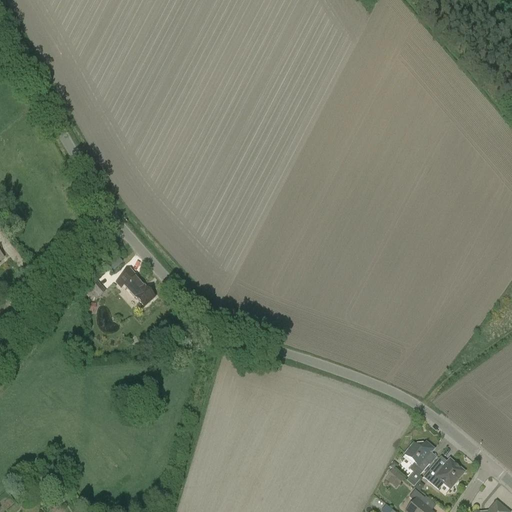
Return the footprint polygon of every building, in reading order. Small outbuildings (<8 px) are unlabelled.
[(103,266),(109,273),(121,263),(116,256),(103,266)] [(116,283),(121,289),(124,286),(143,308),(154,299),(130,272),(116,283)] [(85,290),(95,300),(105,290),(95,280),(85,290)] [(420,478),(422,474),(429,466),(430,465),(425,461),(431,454),(434,451),(426,444),(425,446),(423,444),(417,445),(416,447),(414,445),(405,456),(415,465),(413,466),(410,471),(413,474),(406,482),(414,488),(421,479),(420,478)] [(435,467),(424,479),(438,491),(443,485),(450,490),(464,474),(450,461),(441,472),(435,467)] [(388,476),(385,480),(396,490),(404,480),(392,470),(387,475),(388,476)] [(429,511),(423,507),(428,502),(415,492),(409,499),(415,503),(407,511),(429,511)] [(475,511),(506,511),(496,503),(488,511),(476,511),(475,511)]
